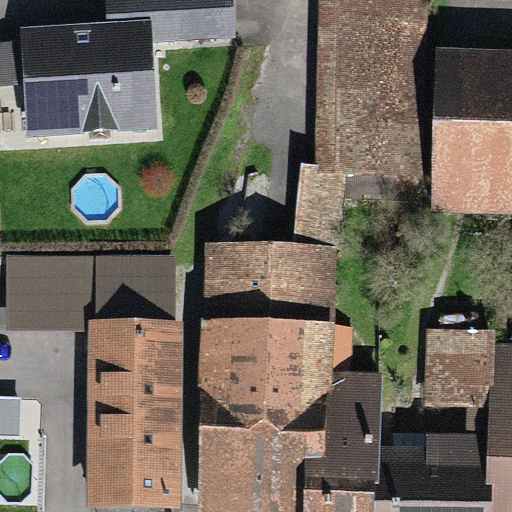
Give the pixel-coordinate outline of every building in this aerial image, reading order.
[(320,0),(318,178),(417,179),(419,0),(320,0)] [(150,22),(21,30),(28,137),(158,129),(150,22)] [(511,66),(435,64),(432,216),(511,217),(511,66)] [(312,257),(196,259),(199,511),(485,511),(484,452),(375,454),(374,379),(315,380),(312,257)] [(173,511),(171,259),(0,261),(2,385),(83,384),(85,511),(173,511)] [(484,411),(484,452),(485,511),(511,511),(511,353),(485,354),(485,345),(425,346),(426,412),(484,411)]
